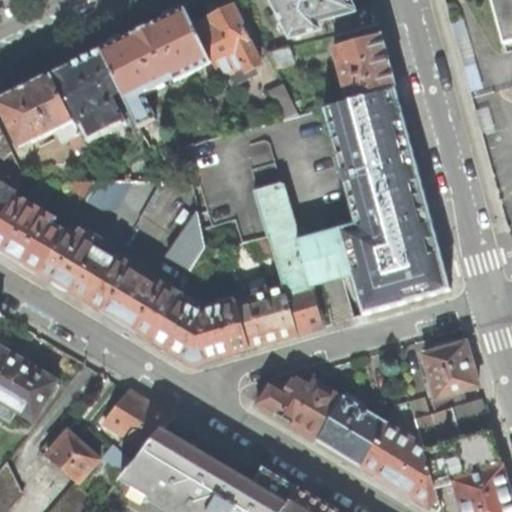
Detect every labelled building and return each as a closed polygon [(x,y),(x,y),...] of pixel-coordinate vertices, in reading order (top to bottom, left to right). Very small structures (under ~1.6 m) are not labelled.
[(335,36),(378,24),(373,6),(354,10),(353,9),(354,8),(349,0),(271,0),(280,17),(290,38),(320,30),(318,22),(331,18),(335,36)] [(511,0),(490,0),(503,45),(511,42),(511,0)] [(252,69),(261,65),(250,42),(252,41),(245,27),(243,28),(233,9),(217,17),(195,27),(212,63),(220,78),(229,74),(234,84),(255,74),(252,69)] [(173,83),(212,63),(195,27),(186,10),(141,32),(102,51),(121,90),(140,129),(156,121),(144,97),(165,86),(162,78),(169,75),(173,83)] [(471,92),(483,89),(464,20),(452,23),(471,92)] [(333,49),(348,102),(396,89),(387,57),(382,36),(333,49)] [(276,68),(294,64),(290,48),(269,54),(276,68)] [(119,91),(121,90),(102,51),(73,65),(51,76),(75,124),(83,120),(91,136),(120,122),(108,97),(111,97),(119,93),(119,91)] [(76,151),(86,147),(75,124),(51,76),(21,91),(0,101),(0,107),(19,147),(32,141),(33,143),(58,131),(64,144),(71,140),(76,151)] [(284,119),(299,115),(285,86),(271,92),(284,119)] [(408,303),(451,290),(443,259),(411,142),(396,89),(348,102),(324,109),(343,187),(361,182),(371,220),(340,230),(317,236),(299,241),(282,184),(255,192),(269,237),(275,259),(284,288),(298,335),(324,327),(312,287),(331,282),(352,276),(364,316),(408,303)] [(0,137),(0,165),(11,152),(2,135),(0,137)] [(97,182),(79,181),(74,191),(87,198),(97,182)] [(0,221),(14,198),(17,193),(0,182),(0,221)] [(25,205),(14,198),(0,221),(0,248),(12,255),(42,273),(66,233),(40,218),(43,213),(26,203),(25,205)] [(169,257),(193,272),(206,250),(197,209),(169,257)] [(70,226),(66,233),(42,273),(64,287),(81,297),(90,302),(116,260),(106,254),(104,253),(106,248),(70,226)] [(258,263),(275,259),(269,237),(252,242),(258,263)] [(117,257),(116,260),(90,302),(105,311),(123,322),(152,340),(178,297),(179,294),(132,266),(117,257)] [(284,288),(236,302),(250,349),(272,343),(298,335),(284,288)] [(200,311),(178,297),(152,340),(173,353),(194,365),(250,349),(236,302),(211,309),(210,308),(200,311)] [(431,401),(435,415),(465,406),(461,392),(479,387),(471,362),(466,344),(424,357),(437,399),(431,401)] [(17,358),(1,349),(0,351),(0,414),(10,421),(17,410),(33,420),(56,381),(40,372),(41,371),(28,363),(18,357),(17,358)] [(292,424),(318,440),(341,401),(314,385),(310,391),(297,383),(293,384),(286,395),(269,385),(266,386),(256,403),(292,424)] [(104,422),(147,448),(162,430),(174,417),(157,407),(130,391),(104,422)] [(336,451),(361,466),(386,425),(343,399),(341,401),(318,440),(336,451)] [(416,420),(423,447),(424,449),(491,430),(483,400),(465,406),(435,415),(416,420)] [(436,511),(442,511),(436,489),(424,449),(423,447),(386,425),(361,466),(404,492),(436,511)] [(284,511),(298,491),(264,471),(254,486),(224,469),(162,430),(147,448),(134,463),(124,475),(120,480),(149,498),(148,500),(167,511),(284,511)] [(511,511),(511,498),(491,430),(424,449),(436,489),(460,482),(465,502),(460,504),(463,511),(511,511)] [(68,432),(47,456),(58,466),(77,484),(78,485),(99,460),(68,432)] [(104,457),(124,475),(134,463),(113,446),(104,457)] [(22,489),(8,462),(0,471),(0,511),(6,511),(24,492),(22,489)] [(92,511),(100,504),(78,485),(77,484),(52,511),(92,511)] [(284,511),(333,511),(327,508),(298,491),(284,511)]
